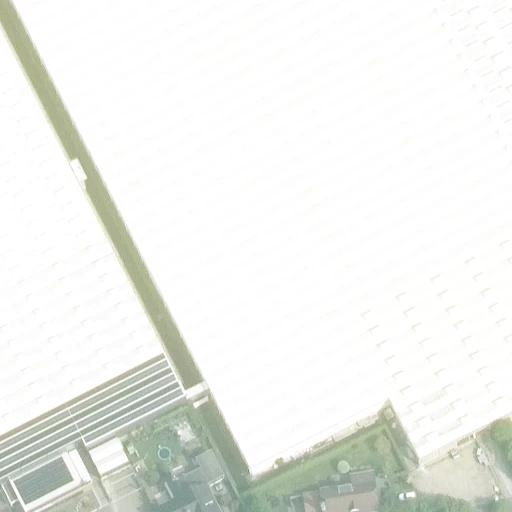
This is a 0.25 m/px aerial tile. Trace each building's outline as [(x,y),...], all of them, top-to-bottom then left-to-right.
[(511,0),(10,0),(206,385),(210,393),(253,477),(390,405),(421,467),(511,419),(511,0)] [(0,35),(0,490),(2,490),(10,486),(0,466),(0,458),(71,423),(83,448),(84,449),(87,456),(187,405),(210,393),(206,385),(183,397),(0,35)] [(71,423),(0,458),(0,466),(10,486),(2,490),(12,508),(19,505),(23,511),(48,511),(92,490),(92,488),(85,492),(67,457),(84,449),(83,448),(71,423)] [(117,442),(89,456),(101,480),(129,466),(117,442)] [(173,504),(161,510),(162,511),(217,511),(207,490),(225,481),(212,454),(196,462),(201,471),(185,479),(184,478),(165,488),(173,504)] [(322,494),(302,497),(304,511),(379,511),(374,475),(374,474),(355,477),(352,478),(354,489),(322,494)] [(405,511),(408,511),(417,511),(416,500),(404,502),(405,511)]
